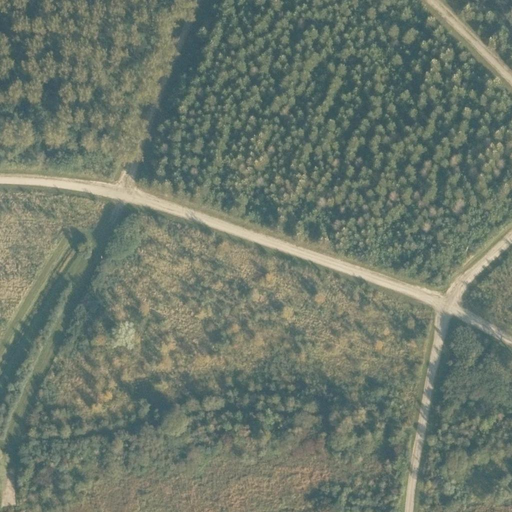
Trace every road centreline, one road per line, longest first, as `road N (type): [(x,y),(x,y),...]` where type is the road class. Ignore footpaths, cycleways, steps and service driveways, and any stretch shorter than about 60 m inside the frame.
road 1 (track): [(511,345),(449,307),(175,210),(65,182),(0,178)]
road 2 (unknown): [(121,197),(198,0)]
